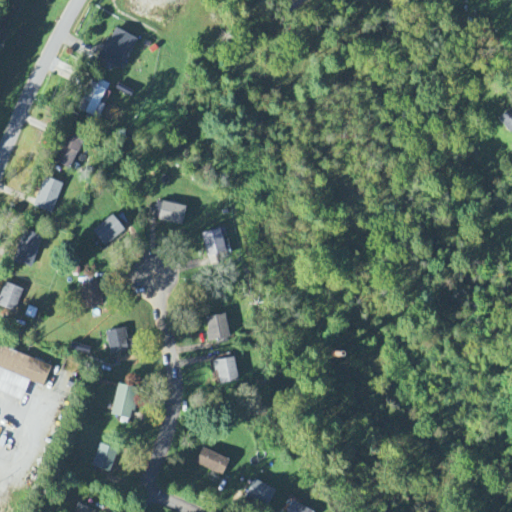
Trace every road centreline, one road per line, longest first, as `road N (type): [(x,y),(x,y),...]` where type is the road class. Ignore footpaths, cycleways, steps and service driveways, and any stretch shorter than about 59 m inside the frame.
road 1 (residential): [(138,511),(174,369),(150,275)]
road 2 (residential): [(0,162),(78,0)]
